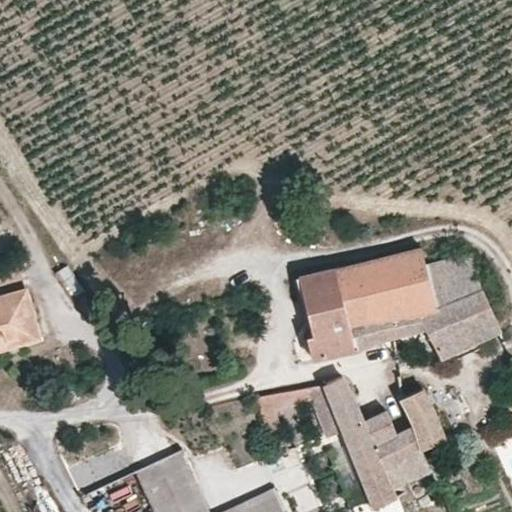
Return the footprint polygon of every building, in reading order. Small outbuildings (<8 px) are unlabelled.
[(337,266),(358,346),(417,327),(420,333),(428,330),(440,359),(501,333),(481,292),(471,254),(427,262),(422,245),(337,266)] [(19,261),(0,266),(0,346),(41,334),(30,299),(19,261)] [(314,356),(358,346),(337,266),(301,275),(314,332),(308,334),(314,356)] [(368,500),(431,472),(422,451),(412,426),(399,431),(395,430),(386,409),(363,419),(344,377),(342,376),(323,384),(340,428),(368,500)] [(340,428),(323,384),(308,386),(313,397),(327,434),(340,428)] [(254,392),(275,453),(289,448),(272,406),(313,397),(308,386),(254,392)] [(412,426),(422,451),(443,441),(421,391),(401,400),(412,426)] [(199,496),(180,451),(157,461),(176,505),(199,496)] [(205,511),(199,496),(176,505),(157,461),(137,470),(155,511),(286,511),(285,508),(276,511),(205,511)] [(276,511),(285,508),(276,488),(223,511),(276,511)]
